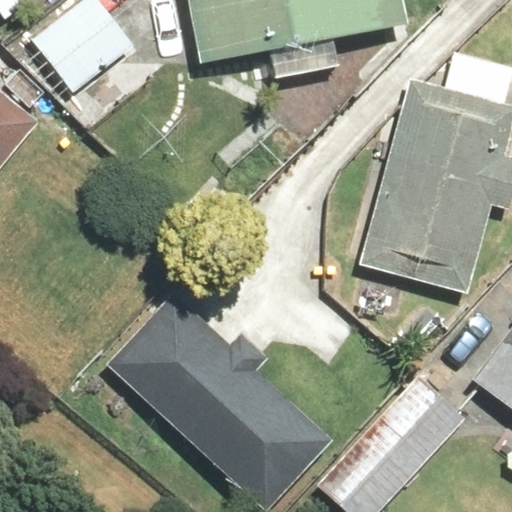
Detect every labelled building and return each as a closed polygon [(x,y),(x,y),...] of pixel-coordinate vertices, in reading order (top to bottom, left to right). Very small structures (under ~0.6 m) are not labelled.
[(100,0),(91,0),(36,43),(76,94),(137,47),(100,0)] [(405,0),(186,0),(196,54),(409,17),(405,0)] [(447,87),(416,80),(370,267),(470,293),(492,205),(511,209),(511,154),(505,153),(511,125),(511,73),(454,59),(447,87)] [(0,183),(45,129),(0,91),(0,183)] [(279,365),(246,336),(233,349),(177,297),(115,366),(275,511),(276,511),(338,444),(266,379),(279,365)] [(511,334),(480,376),(511,400),(511,334)] [(424,381),(324,487),(350,511),(386,511),(470,424),(424,381)]
